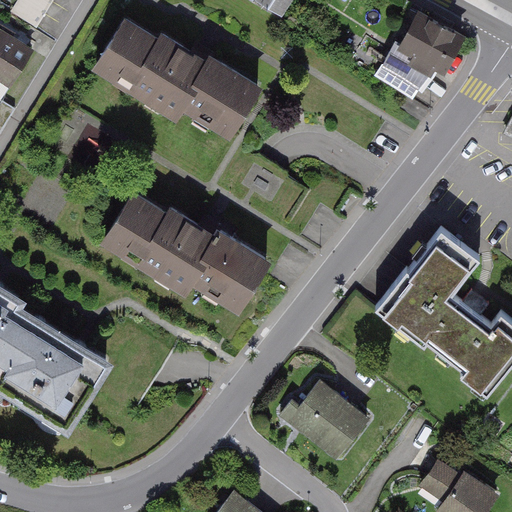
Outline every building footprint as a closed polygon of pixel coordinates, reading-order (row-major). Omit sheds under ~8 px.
[(43,30),(60,0),(22,0),(14,13),(43,30)] [(292,0),(263,0),(285,12),(292,0)] [(471,34),(419,5),(393,52),(446,81),(471,34)] [(259,82),(122,7),(97,53),(234,127),(259,82)] [(37,51),(0,28),(0,94),(8,99),(37,51)] [(267,267),(138,188),(104,243),(233,322),(267,267)] [(483,253),(443,223),(378,307),(491,394),(511,367),(511,346),(448,298),(483,253)] [(0,351),(34,298),(0,276),(0,351)] [(116,361),(28,307),(0,353),(0,392),(70,436),(116,361)] [(374,415),(330,381),(293,429),(338,463),(374,415)] [(491,511),(502,496),(442,458),(418,497),(441,511),(491,511)] [(269,511),(238,489),(220,511),(269,511)]
